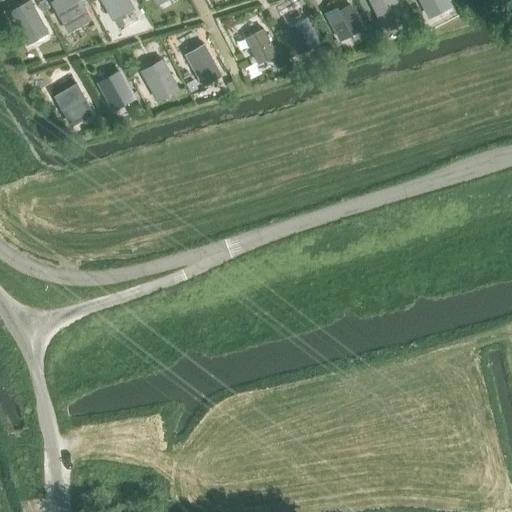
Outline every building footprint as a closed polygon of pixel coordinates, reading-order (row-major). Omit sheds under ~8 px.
[(45,0),(40,0),(38,1),(44,10),(50,7),(45,0)] [(79,0),(54,0),(53,1),(68,29),(89,17),(79,0)] [(102,0),(111,16),(131,5),(128,0),(102,0)] [(370,0),(381,22),(402,11),(396,0),(370,0)] [(421,0),(429,15),(449,5),(447,0),(421,0)] [(27,40),(46,30),(30,1),(11,11),(27,40)] [(348,4),(338,9),(336,6),(326,11),(341,38),(361,27),(348,4)] [(298,52),(319,40),(306,16),(285,27),(298,52)] [(257,61),(275,52),(263,27),(245,36),(257,61)] [(202,84),(220,74),(204,43),(185,53),(202,84)] [(157,99),(178,87),(162,58),(140,70),(157,99)] [(99,81),(113,107),(132,97),(118,71),(99,81)] [(193,78),(186,82),(191,91),(198,87),(193,78)] [(76,82),(54,94),(70,123),(92,111),(76,82)]
